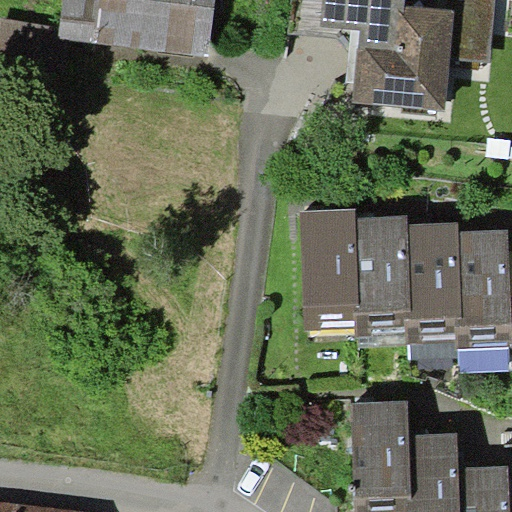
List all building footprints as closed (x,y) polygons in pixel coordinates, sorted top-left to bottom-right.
[(63,0),(60,26),(59,37),(67,38),(209,56),(216,0),(63,0)] [(323,0),(321,25),(360,29),(353,102),(446,111),(450,67),(479,70),(480,63),(490,64),(496,0),(323,0)] [(59,37),(60,26),(0,18),(0,67),(62,75),(67,38),(59,37)] [(356,207),(300,210),(306,331),(355,329),(353,302),(361,302),(357,217),(356,207)] [(408,215),(357,217),(361,302),(353,302),(355,329),(355,337),(407,335),(405,308),(413,307),(409,223),(408,215)] [(459,221),(409,223),(413,307),(405,308),(407,335),(407,345),(456,343),(454,315),(463,315),(459,230),(459,221)] [(511,314),(508,228),(459,230),(463,315),(454,315),(456,343),(456,350),(511,346),(511,314)] [(409,400),(352,401),(355,511),(405,511),(405,494),(412,494),(410,433),(409,400)] [(457,431),(410,433),(412,494),(405,494),(405,511),(460,511),(459,466),(457,431)] [(510,464),(459,466),(460,511),(511,511),(511,498),(510,464)] [(101,511),(102,511),(0,501),(0,511),(101,511)]
